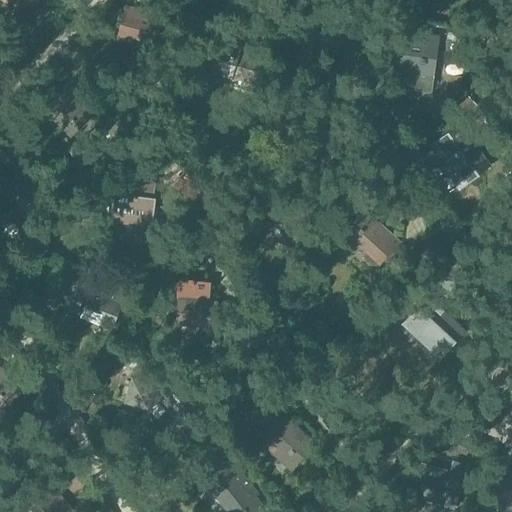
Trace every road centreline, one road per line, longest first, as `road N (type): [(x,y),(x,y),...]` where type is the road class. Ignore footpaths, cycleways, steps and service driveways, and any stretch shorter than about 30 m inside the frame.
road 1 (track): [(378,464),(314,409),(277,364),(271,341),(170,217),(172,185),(196,137),(277,81),(304,52)]
road 2 (track): [(511,329),(315,80),(300,42),(323,0)]
road 3 (track): [(137,511),(87,428),(70,381),(24,334),(0,294)]
road 4 (track): [(318,511),(511,353)]
road 5 (track): [(79,0),(0,97)]
